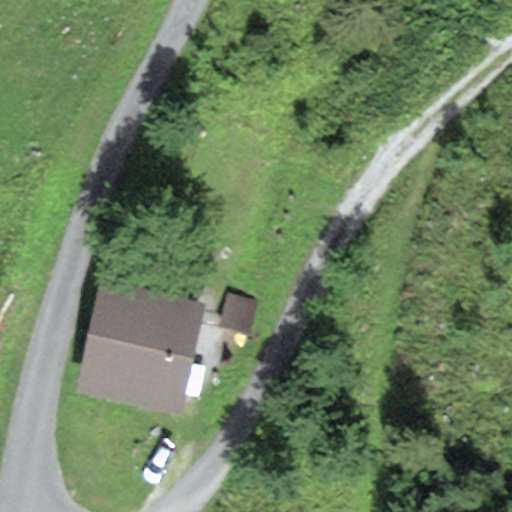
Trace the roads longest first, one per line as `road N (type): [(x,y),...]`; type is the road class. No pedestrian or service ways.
road 1 (track): [(184,511),(262,404),(349,220),(427,118),(511,41)]
road 2 (track): [(200,0),(142,98),(46,359),(21,511)]
